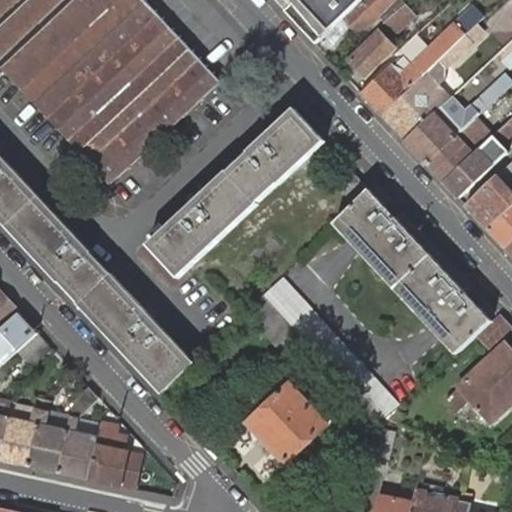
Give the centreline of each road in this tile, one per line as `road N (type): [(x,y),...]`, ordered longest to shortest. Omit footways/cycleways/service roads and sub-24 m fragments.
road 1 (residential): [(511,286),(243,0)]
road 2 (residential): [(213,511),(207,481),(0,259)]
road 3 (residential): [(0,481),(138,511)]
